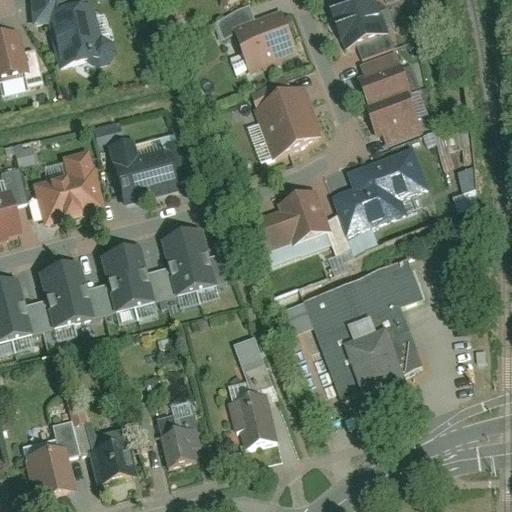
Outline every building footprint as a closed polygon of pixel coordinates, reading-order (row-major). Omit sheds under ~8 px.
[(49,27),(58,72),(87,64),(95,69),(110,64),(115,55),(112,41),(100,35),(92,3),(73,9),(72,0),(30,0),(31,26),(49,27)] [(248,0),(221,0),(225,9),(248,0)] [(374,0),(325,0),(324,0),(335,28),(379,11),(374,0)] [(379,11),(335,28),(345,56),(389,39),(379,11)] [(299,61),(281,14),(232,33),(250,80),(299,61)] [(17,30),(0,34),(0,82),(29,74),(17,30)] [(380,154),(424,138),(409,99),(413,98),(397,56),(361,69),(367,87),(361,90),(370,113),(366,115),(380,154)] [(325,140),(305,90),(254,109),(273,159),(325,140)] [(439,134),(446,177),(457,175),(453,156),(464,154),(460,130),(439,134)] [(178,192),(166,150),(139,158),(134,142),(108,149),(125,207),(178,192)] [(103,208),(88,151),(62,158),(68,178),(34,187),(44,224),(103,208)] [(352,194),(335,200),(350,240),(406,220),(401,207),(430,196),(414,152),(346,176),(352,194)] [(466,194),(477,192),(474,173),(462,175),(466,194)] [(333,234),(317,189),(274,204),(276,212),(248,221),(259,255),(293,243),(295,247),(333,234)] [(11,191),(0,193),(0,240),(22,235),(11,191)] [(459,201),(462,218),(484,214),(481,197),(459,201)] [(0,347),(229,284),(221,255),(212,258),(205,232),(165,243),(172,268),(150,274),(143,247),(102,258),(109,283),(88,289),(81,263),(39,275),(46,300),(25,306),(18,280),(0,285),(0,347)] [(276,312),(287,341),(312,332),(338,403),(359,395),(367,416),(411,400),(403,378),(421,371),(400,314),(424,305),(409,264),(276,312)] [(84,400),(70,402),(75,430),(88,428),(84,400)] [(267,400),(231,407),(241,451),(276,444),(267,400)] [(56,452),(23,460),(33,503),(73,493),(66,460),(78,457),(70,423),(50,428),(56,452)] [(192,430),(157,438),(166,473),(201,465),(192,430)] [(134,480),(127,445),(89,454),(97,488),(134,480)]
